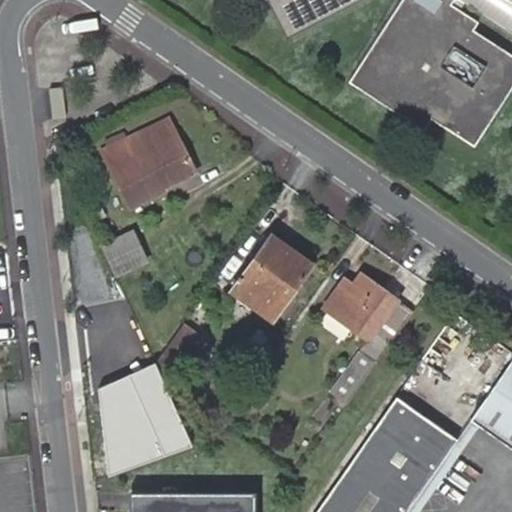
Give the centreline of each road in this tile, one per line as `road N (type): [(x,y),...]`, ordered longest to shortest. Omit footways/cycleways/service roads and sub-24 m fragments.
road 1 (residential): [(23,0),(8,31),(64,511)]
road 2 (residential): [(511,285),(104,0)]
